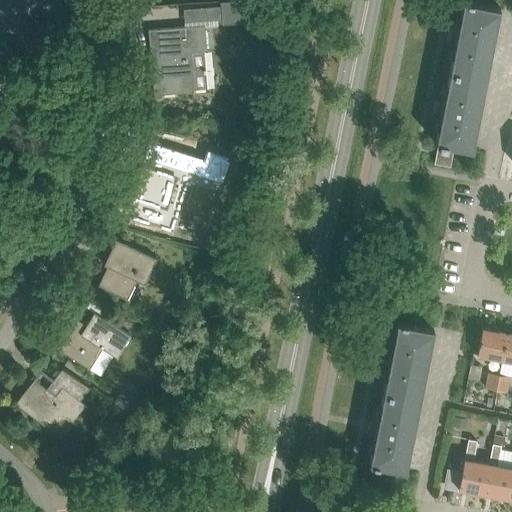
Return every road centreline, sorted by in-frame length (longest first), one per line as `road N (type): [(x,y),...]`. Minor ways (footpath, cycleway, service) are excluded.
road 1 (secondary): [(267,491),(376,0)]
road 2 (residential): [(0,339),(42,284),(88,179),(106,80),(90,0)]
road 3 (residential): [(421,508),(451,352)]
road 4 (residential): [(511,301),(468,293),(487,184)]
road 5 (residential): [(487,184),(511,41)]
